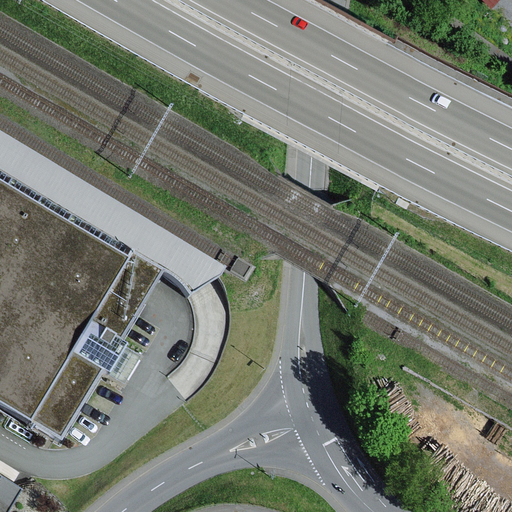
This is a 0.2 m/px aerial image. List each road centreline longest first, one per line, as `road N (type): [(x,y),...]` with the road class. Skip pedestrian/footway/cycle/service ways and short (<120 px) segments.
road 1 (motorway): [(114,0),(256,83),(511,209)]
road 2 (tertiary): [(329,0),(300,329),(312,421)]
road 3 (motorway): [(511,149),(227,0)]
road 4 (tertiary): [(122,511),(179,473),(312,421)]
